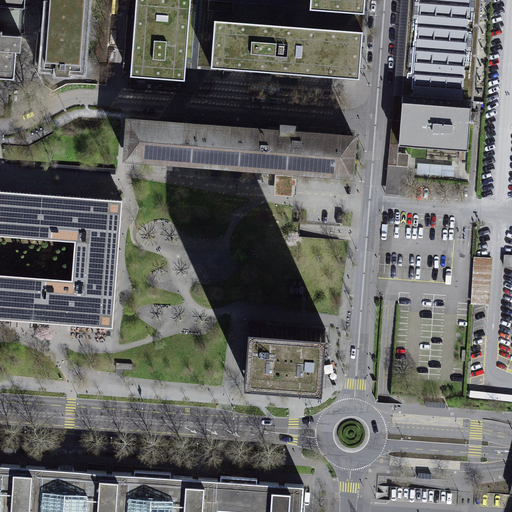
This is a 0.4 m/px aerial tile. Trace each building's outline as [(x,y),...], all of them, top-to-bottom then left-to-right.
[(0,0),(0,11),(28,13),(29,0),(0,0)] [(48,0),(47,25),(44,70),(83,73),(87,0),(48,0)] [(194,2),(161,0),(140,0),(134,79),(188,83),(189,68),(194,2)] [(366,0),(312,0),(312,10),(365,16),(366,0)] [(490,0),(405,0),(398,99),(482,105),(490,0)] [(234,5),(209,3),(208,13),(234,15),(234,5)] [(215,24),(212,70),(361,82),(363,35),(215,24)] [(22,28),(0,26),(0,75),(18,77),(22,28)] [(398,149),(471,154),(474,112),(401,106),(398,149)] [(125,159),(353,178),(356,137),(129,118),(125,159)] [(412,155),(390,153),(387,191),(408,193),(412,155)] [(419,163),(417,172),(450,177),(451,168),(419,163)] [(0,318),(113,326),(123,201),(0,191),(0,318)] [(511,253),(504,254),(503,265),(511,265),(511,253)] [(493,257),(474,256),(471,304),(490,305),(493,257)] [(243,380),(325,388),(330,332),(249,325),(243,380)] [(71,470),(0,465),(0,511),(209,511),(211,511),(304,511),(307,487),(71,470)]
